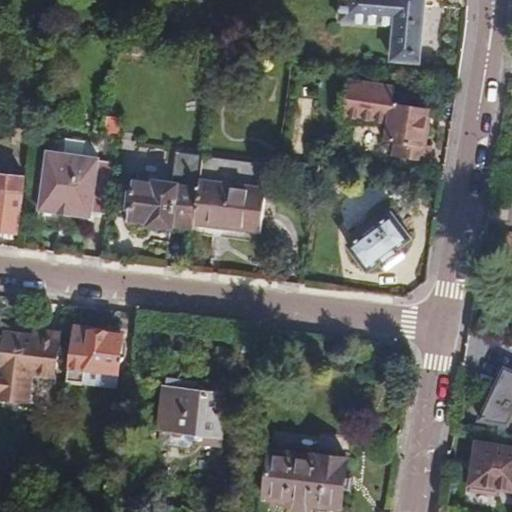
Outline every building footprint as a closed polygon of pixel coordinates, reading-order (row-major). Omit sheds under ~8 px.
[(343,0),(341,21),(396,26),(394,60),(421,62),(425,0),(343,0)] [(341,117),(346,117),(351,78),(346,78),(341,117)] [(351,78),(346,117),(389,122),(387,139),(396,141),(394,156),(429,161),(430,146),(424,144),(429,106),(391,102),(394,84),(351,78)] [(177,146),(204,149),(205,139),(178,136),(177,146)] [(176,155),(203,158),(204,149),(177,146),(176,155)] [(262,164),(252,163),(203,158),(199,187),(198,192),(193,228),(193,231),(261,240),(269,188),(259,188),(262,164)] [(108,213),(114,170),(99,167),(99,164),(48,159),(42,209),(94,215),(95,211),(108,213)] [(322,175),(323,164),(316,163),(315,174),(322,175)] [(0,229),(21,232),(28,174),(0,171),(0,229)] [(198,192),(199,187),(176,184),(177,182),(154,179),(154,182),(134,179),(133,193),(130,193),(128,207),(131,207),(129,220),(193,228),(198,192)] [(346,242),(367,269),(379,260),(383,266),(399,252),(397,247),(409,237),(389,209),(346,242)] [(73,328),(66,380),(82,382),(84,370),(116,373),(122,335),(73,328)] [(38,333),(36,339),(36,342),(58,345),(60,336),(38,333)] [(0,400),(23,403),(27,375),(33,376),(54,379),(58,345),(36,342),(36,339),(6,336),(1,370),(0,370),(0,400)] [(511,376),(497,369),(470,421),(502,427),(511,410),(511,376)] [(27,375),(23,403),(28,404),(33,376),(27,375)] [(165,376),(159,416),(197,422),(195,431),(219,435),(227,384),(165,376)] [(511,443),(477,438),(469,485),(495,489),(496,483),(511,485),(511,443)] [(350,456),(270,443),(262,490),(280,493),(285,500),(308,503),(313,498),(343,503),(346,485),(349,486),(351,474),(347,473),(350,456)] [(9,487),(8,497),(25,500),(26,489),(19,487),(9,487)]
